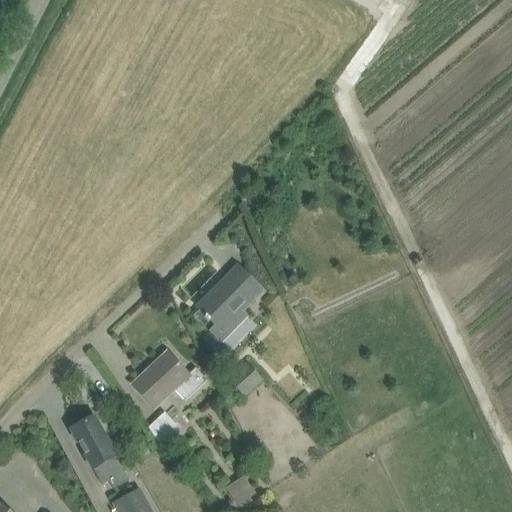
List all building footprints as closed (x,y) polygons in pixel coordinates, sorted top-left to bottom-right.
[(243,312),(262,293),(237,267),(216,288),(220,292),(201,311),(197,307),(196,308),(214,327),(208,332),(222,345),(248,318),(243,312)] [(167,354),(132,387),(153,410),(174,392),(183,403),(206,382),(195,370),(188,376),(167,354)] [(226,380),(242,399),(262,381),(245,363),(226,380)] [(161,447),(179,430),(164,414),(149,428),(161,447)] [(71,431),(80,448),(101,487),(124,474),(103,436),(93,418),(71,431)] [(336,424),(325,430),(331,444),(343,439),(336,424)] [(238,507),(256,495),(244,477),(226,490),(238,507)] [(151,511),(139,489),(112,505),(115,511),(151,511)]
